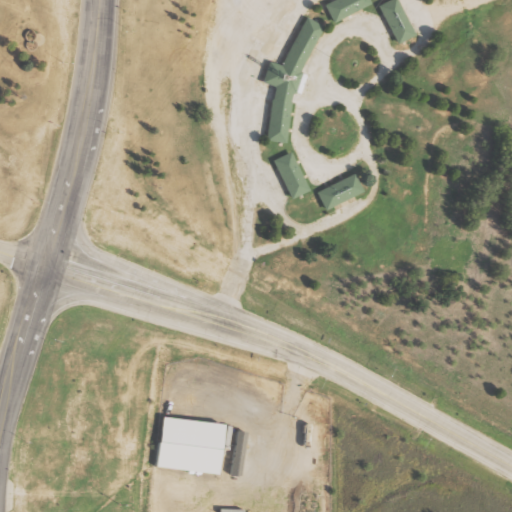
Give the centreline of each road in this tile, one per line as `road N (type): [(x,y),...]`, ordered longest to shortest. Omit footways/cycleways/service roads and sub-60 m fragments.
road 1 (primary): [(250,331),(305,352),(504,460)]
road 2 (primary): [(250,331),(74,240),(64,189)]
road 3 (primary): [(42,265),(250,331)]
road 4 (primary): [(6,395),(39,323),(70,298),(158,302)]
road 5 (primary): [(64,189),(91,79),(98,0)]
road 6 (primary): [(42,265),(0,423)]
